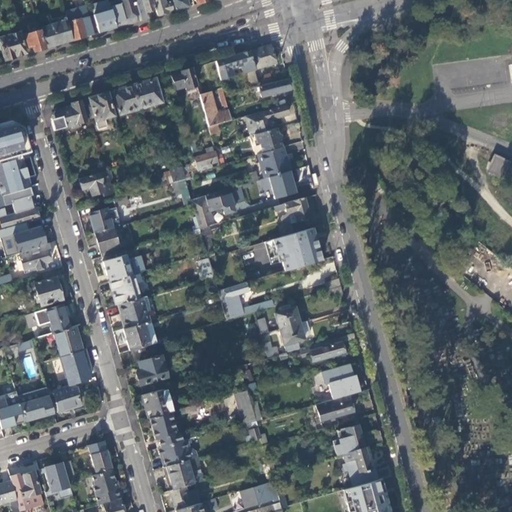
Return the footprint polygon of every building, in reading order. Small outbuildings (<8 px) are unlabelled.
[(98,32),(115,27),(109,5),(108,1),(107,0),(96,0),(89,2),(98,32)] [(115,27),(139,20),(133,0),(118,0),(120,4),(113,6),(112,4),(109,5),(115,27)] [(133,0),(139,20),(146,18),(144,11),(154,8),(151,0),(133,0)] [(156,15),(172,10),(168,0),(166,0),(164,1),(163,0),(151,0),(154,8),(156,15)] [(171,0),(175,9),(188,5),(186,0),(171,0)] [(72,39),(91,34),(84,9),(79,10),(81,17),(71,20),(69,13),(64,14),(65,18),(66,21),(67,21),(72,39)] [(45,47),(71,39),(66,21),(65,18),(39,26),(45,47)] [(0,49),(3,59),(14,56),(14,55),(24,52),(18,30),(0,35),(0,49)] [(32,51),(43,48),(39,31),(23,35),(27,47),(31,46),(32,51)] [(275,63),(270,44),(251,50),(256,68),(275,63)] [(257,82),(248,50),(214,60),(219,79),(232,75),(230,68),(241,65),(248,89),(258,86),(257,82)] [(195,85),(190,67),(168,74),(173,90),(183,86),(184,89),(195,85)] [(265,84),(272,82),(269,73),(263,75),(265,84)] [(160,101),(154,78),(130,85),(137,108),(160,101)] [(260,97),(290,89),(288,83),(287,78),(272,82),(265,84),(260,85),(258,86),(258,87),(254,88),(254,91),(259,90),(260,97)] [(137,108),(130,85),(112,90),(118,113),(137,108)] [(230,119),(223,95),(221,87),(216,89),(221,105),(222,105),(224,110),(216,112),(210,91),(198,95),(207,126),(217,123),(230,119)] [(112,115),(106,92),(87,97),(89,104),(86,105),(90,118),(93,117),(94,120),(112,115)] [(86,120),(80,100),(69,102),(70,105),(54,110),(50,118),(53,130),(70,125),(71,128),(78,126),(77,123),(86,120)] [(288,114),(285,104),(265,110),(264,109),(244,115),(250,135),(253,134),(273,128),(271,119),(288,114)] [(0,194),(0,195),(29,187),(26,177),(27,177),(24,167),(23,168),(18,151),(27,148),(23,133),(18,131),(21,126),(9,120),(7,125),(3,122),(0,122),(0,194)] [(207,126),(210,135),(220,132),(217,123),(207,126)] [(282,146),(276,127),(273,128),(253,134),(255,142),(259,144),(261,152),(282,146)] [(289,170),(282,146),(261,152),(257,153),(263,177),(268,176),(289,170)] [(217,160),(214,151),(193,157),(197,171),(211,167),(210,163),(217,160)] [(504,177),(511,162),(495,155),(488,170),(504,177)] [(184,178),(183,175),(180,167),(169,170),(173,181),(177,180),(184,178)] [(111,177),(109,169),(102,171),(99,172),(99,171),(78,178),(81,189),(88,187),(91,195),(101,192),(102,196),(112,193),(114,190),(112,184),(109,183),(111,177)] [(289,170),(268,176),(275,199),(298,193),(292,169),(289,170)] [(160,185),(173,181),(169,170),(157,174),(157,175),(160,185)] [(195,198),(188,174),(183,175),(184,178),(190,199),(195,198)] [(153,187),(160,185),(157,175),(151,177),(153,187)] [(190,199),(184,178),(177,180),(185,206),(191,204),(190,199)] [(235,189),(234,186),(195,198),(190,199),(191,204),(198,227),(198,228),(213,224),(209,210),(221,206),(223,213),(234,210),(228,191),(235,189)] [(31,194),(29,187),(0,195),(0,216),(5,215),(2,205),(11,203),(14,212),(35,206),(32,197),(30,198),(29,195),(31,194)] [(235,203),(244,200),(241,188),(231,191),(235,203)] [(128,203),(126,196),(113,200),(115,207),(128,203)] [(282,202),(288,222),(278,225),(281,236),(296,231),(294,221),(309,217),(303,196),(282,202)] [(19,231),(28,229),(26,222),(38,218),(35,207),(0,217),(0,221),(2,229),(0,230),(0,236),(13,233),(19,231)] [(119,225),(120,225),(118,220),(110,222),(106,208),(88,213),(94,233),(119,225)] [(219,227),(218,222),(213,224),(198,228),(201,238),(208,236),(211,235),(209,228),(212,229),(219,227)] [(42,224),(40,225),(28,229),(19,231),(13,233),(4,236),(0,237),(6,257),(18,253),(35,247),(48,243),(47,242),(46,237),(42,224)] [(124,244),(119,225),(94,233),(101,256),(119,251),(118,245),(124,244)] [(264,241),(271,264),(282,261),(284,270),(320,260),(311,227),(296,231),(281,236),(264,241)] [(201,238),(206,252),(212,250),(208,236),(201,238)] [(48,243),(37,246),(35,247),(18,253),(23,270),(33,267),(34,270),(46,266),(45,261),(50,260),(47,249),(49,249),(48,243)] [(132,273),(134,273),(132,267),(129,267),(125,254),(103,261),(108,280),(132,273)] [(204,278),(213,275),(208,260),(199,263),(204,278)] [(53,268),(40,272),(42,280),(33,282),(36,294),(34,295),(35,298),(37,297),(39,305),(61,299),(53,268)] [(139,297),(132,273),(108,280),(115,303),(117,304),(139,297)] [(0,284),(11,281),(9,274),(0,276),(0,284)] [(326,289),(340,285),(338,277),(324,282),(326,289)] [(240,293),(237,284),(217,289),(226,319),(273,305),(271,299),(240,308),(233,311),(231,305),(232,305),(229,296),(236,294),(240,293)] [(326,297),(342,293),(340,285),(326,289),(324,290),(326,297)] [(240,308),(236,294),(229,296),(232,305),(231,305),(233,311),(240,308)] [(149,306),(146,295),(139,297),(117,304),(124,328),(143,322),(150,320),(146,307),(149,306)] [(63,303),(44,308),(52,332),(70,327),(63,303)] [(278,329),(298,323),(294,307),(289,308),(288,304),(279,307),(280,311),(274,313),(278,329)] [(260,335),(267,332),(263,318),(256,320),(260,335)] [(156,342),(150,320),(143,322),(146,332),(148,332),(151,343),(156,342)] [(335,335),(352,330),(349,320),(333,325),(335,335)] [(309,333),(306,321),(298,323),(302,337),(309,333)] [(146,332),(143,322),(124,328),(122,328),(128,350),(144,345),(151,343),(148,332),(146,332)] [(302,337),(298,323),(278,329),(285,352),(299,348),(297,341),(303,339),(302,337)] [(81,350),(74,326),(70,327),(52,332),(60,356),(81,350)] [(341,342),(354,338),(353,332),(317,343),(317,345),(313,347),(314,349),(308,351),(309,354),(311,361),(344,352),(341,342)] [(20,351),(33,346),(31,340),(18,344),(20,351)] [(266,358),(272,356),(271,351),(268,342),(262,343),(266,358)] [(317,343),(299,348),(301,356),(309,354),(308,351),(314,349),(313,347),(317,345),(317,343)] [(148,358),(144,345),(128,350),(132,363),(138,361),(139,368),(137,369),(137,372),(135,372),(139,384),(166,376),(160,355),(148,358)] [(60,356),(68,385),(76,383),(93,378),(84,349),(81,350),(60,356)] [(348,362),(320,370),(324,384),(327,383),(331,399),(348,394),(356,392),(355,387),(354,387),(353,384),(356,383),(354,374),(352,375),(348,362)] [(236,383),(243,381),(241,374),(234,376),(236,383)] [(68,385),(51,390),(58,412),(65,409),(66,410),(80,405),(78,398),(81,397),(76,383),(68,385)] [(16,390),(18,398),(31,394),(28,386),(16,390)] [(171,411),(164,387),(141,394),(148,418),(171,411)] [(233,393),(242,422),(255,418),(250,403),(246,389),(233,393)] [(352,411),(348,394),(331,399),(315,404),(319,420),(352,411)] [(0,405),(6,427),(24,421),(19,403),(18,401),(13,403),(11,396),(5,398),(4,395),(0,396),(0,405)] [(53,413),(47,395),(19,403),(24,421),(53,413)] [(360,412),(373,408),(370,399),(358,403),(360,412)] [(256,421),(262,419),(257,401),(250,403),(255,418),(256,421)] [(196,409),(194,405),(171,411),(148,418),(157,447),(173,442),(171,434),(169,434),(168,429),(174,428),(171,417),(196,409)] [(362,448),(381,442),(378,430),(360,436),(356,423),(336,430),(338,439),(332,440),(336,455),(341,454),(362,448)] [(246,442),(261,438),(258,428),(248,431),(250,435),(245,437),(246,442)] [(196,457),(194,450),(189,448),(186,438),(173,442),(157,447),(159,454),(162,456),(165,466),(196,457)] [(273,448),(272,443),(263,445),(264,451),(273,448)] [(387,464),(372,468),(371,465),(367,466),(362,448),(341,454),(344,463),(341,464),(343,472),(346,471),(351,487),(361,483),(370,481),(383,477),(390,475),(387,464)] [(90,455),(95,472),(110,467),(105,450),(90,455)] [(203,481),(196,457),(165,466),(162,467),(169,490),(185,486),(203,481)] [(67,481),(74,479),(68,461),(61,463),(67,481)] [(55,489),(58,498),(71,495),(67,481),(61,463),(43,468),(49,491),(55,489)] [(113,479),(111,470),(92,475),(92,474),(91,475),(93,482),(92,484),(97,504),(102,503),(101,502),(117,498),(112,481),(113,479)] [(9,480),(12,490),(18,488),(21,498),(39,492),(33,471),(21,474),(24,484),(20,485),(17,473),(8,476),(9,480)] [(392,511),(383,477),(351,487),(343,490),(348,511),(392,511)] [(0,504),(10,501),(15,500),(12,490),(9,480),(0,483),(0,504)] [(240,491),(245,509),(273,500),(273,501),(278,500),(273,481),(240,491)] [(186,492),(185,486),(169,490),(174,509),(198,502),(195,490),(186,492)] [(122,511),(119,498),(119,497),(117,498),(101,502),(102,503),(104,511),(122,511)] [(10,501),(12,511),(18,511),(15,500),(10,501)] [(201,511),(198,502),(174,509),(175,511),(201,511)] [(281,510),(281,508),(279,502),(245,511),(274,511),(276,511),(281,510)]
